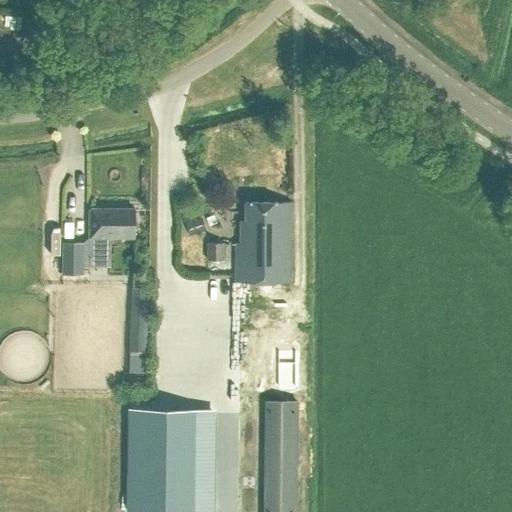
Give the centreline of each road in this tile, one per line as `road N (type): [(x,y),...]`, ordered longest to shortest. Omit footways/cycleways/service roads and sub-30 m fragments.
road 1 (unclassified): [(0,117),(149,89),(217,56),(283,0)]
road 2 (tertiary): [(511,130),(450,91),(344,0)]
